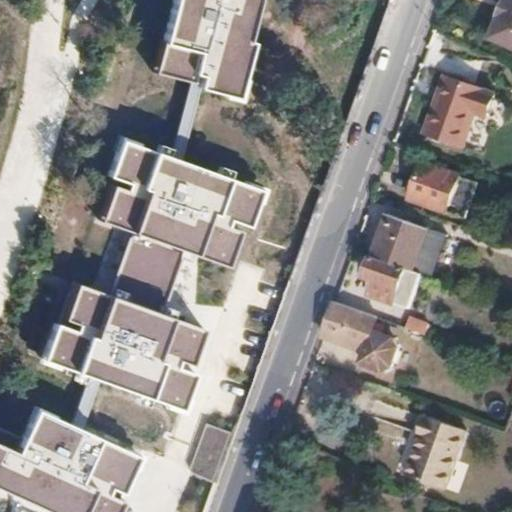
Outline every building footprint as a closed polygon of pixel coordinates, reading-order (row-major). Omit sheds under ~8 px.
[(255,0),(172,0),(162,40),(160,40),(151,72),(189,82),(198,84),(198,87),(235,97),(250,41),(246,40),(255,0)] [(511,0),(507,0),(491,36),(511,45),(511,0)] [(447,74),(427,131),(464,145),(476,109),(487,113),(495,91),(447,74)] [(198,84),(189,82),(169,157),(180,161),(198,87),(198,84)] [(141,147),(138,156),(124,151),(114,179),(134,186),(132,192),(119,187),(106,223),(137,234),(114,297),(82,286),(69,322),(83,326),(81,332),(60,325),(47,362),(94,379),(100,381),(181,410),(194,373),(174,366),(176,359),(190,364),(203,329),(160,314),(183,251),(227,267),(239,231),(225,226),(228,218),(247,225),(257,199),(244,195),(247,185),(180,161),(169,157),(141,147)] [(425,162),(412,196),(466,215),(478,182),(425,162)] [(273,312),(307,211),(272,199),(238,300),(273,312)] [(389,213),(374,254),(407,266),(414,268),(416,263),(429,228),(389,213)] [(407,266),(374,254),(366,275),(374,278),(369,291),(394,300),(399,290),(407,266)] [(414,268),(422,271),(445,280),(447,274),(416,263),(414,268)] [(407,266),(399,290),(413,295),(422,271),(414,268),(407,266)] [(337,299),(325,334),(364,348),(376,314),(337,299)] [(412,316),(408,326),(427,333),(431,322),(412,316)] [(427,333),(408,326),(403,337),(422,344),(427,333)] [(373,364),(368,380),(395,391),(401,374),(373,364)] [(100,381),(94,379),(73,426),(78,428),(100,381)] [(73,426),(36,410),(23,439),(0,428),(0,455),(112,506),(129,470),(118,499),(138,455),(78,428),(73,426)] [(421,435),(408,473),(448,487),(468,430),(425,415),(418,434),(421,435)] [(233,433),(209,424),(192,470),(216,479),(233,433)]
